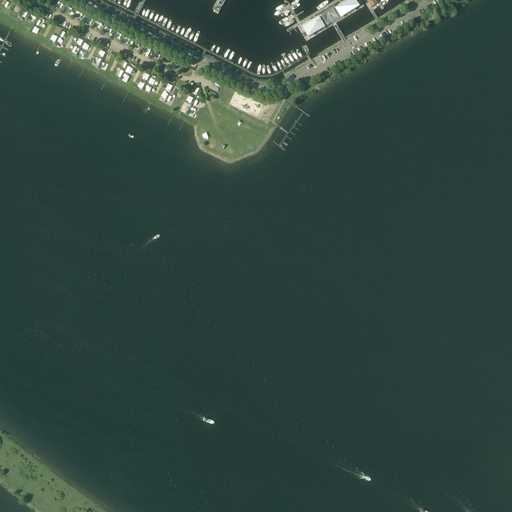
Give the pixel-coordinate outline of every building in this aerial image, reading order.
[(316,57),(375,21),(361,0),(320,26),(304,35),(316,57)] [(88,17),(85,23),(92,26),(94,20),(88,17)] [(320,26),(316,20),(300,29),(303,36),(304,35),(320,26)] [(135,42),(132,47),(138,50),(141,45),(135,42)] [(164,89),(169,92),(172,86),(167,84),(164,89)]
